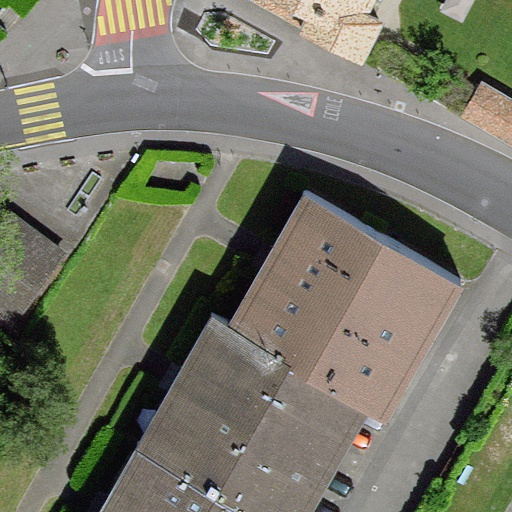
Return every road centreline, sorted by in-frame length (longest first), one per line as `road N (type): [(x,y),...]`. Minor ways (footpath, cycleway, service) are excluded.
road 1 (tertiary): [(135,104),(225,105),(321,121),(385,139),(511,198)]
road 2 (tertiary): [(0,121),(135,104)]
